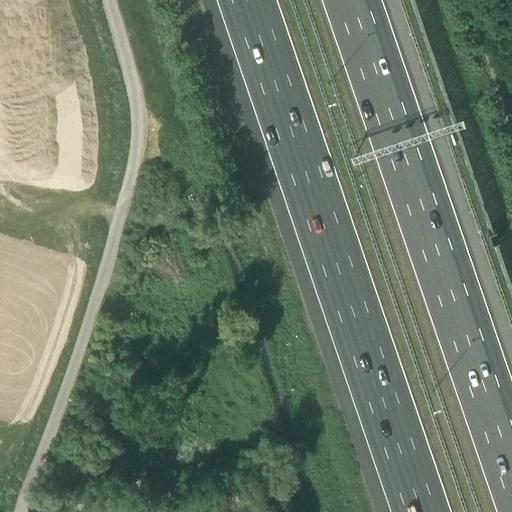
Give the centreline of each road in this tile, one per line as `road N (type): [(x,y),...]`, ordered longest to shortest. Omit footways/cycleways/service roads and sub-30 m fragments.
road 1 (motorway): [(246,0),(420,511)]
road 2 (unclassified): [(19,511),(82,348),(147,131),(145,94),(114,0)]
road 3 (motorway): [(511,474),(348,0)]
